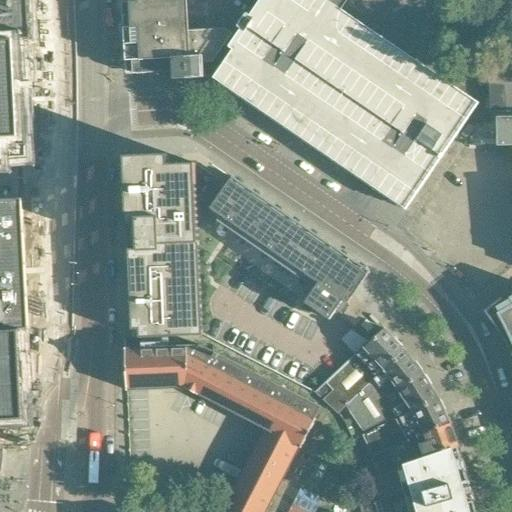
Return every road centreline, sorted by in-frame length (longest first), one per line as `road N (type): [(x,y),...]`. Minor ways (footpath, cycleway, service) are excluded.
road 1 (residential): [(93,110),(185,111),(402,268),(477,353),(511,472)]
road 2 (unclassified): [(92,511),(93,110)]
road 3 (unclassified): [(68,111),(49,511)]
road 4 (residential): [(466,87),(340,0)]
